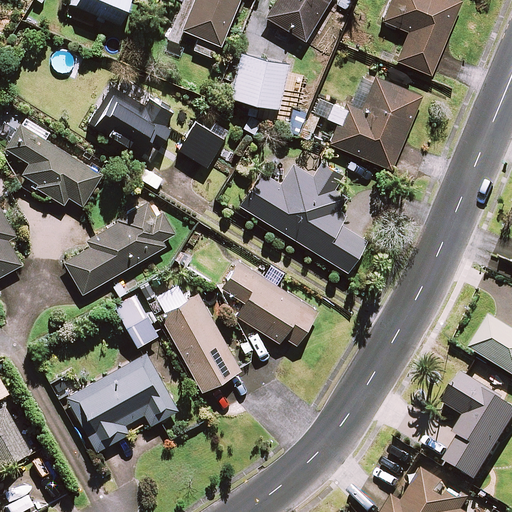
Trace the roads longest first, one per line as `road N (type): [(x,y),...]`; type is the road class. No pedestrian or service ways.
road 1 (tertiary): [(244,511),(320,453),(370,380),(421,284),(511,71)]
road 2 (unknown): [(121,511),(0,323)]
